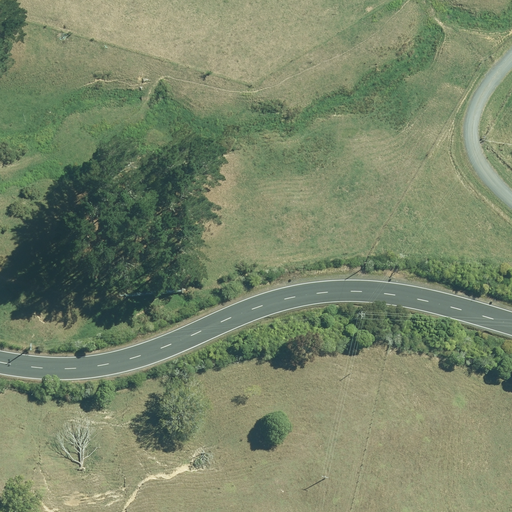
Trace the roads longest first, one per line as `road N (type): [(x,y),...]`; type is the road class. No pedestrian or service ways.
road 1 (tertiary): [(0,362),(105,365),(258,307),(324,292),(388,294),(511,325)]
road 2 (track): [(511,64),(477,110),(477,133),(511,194)]
